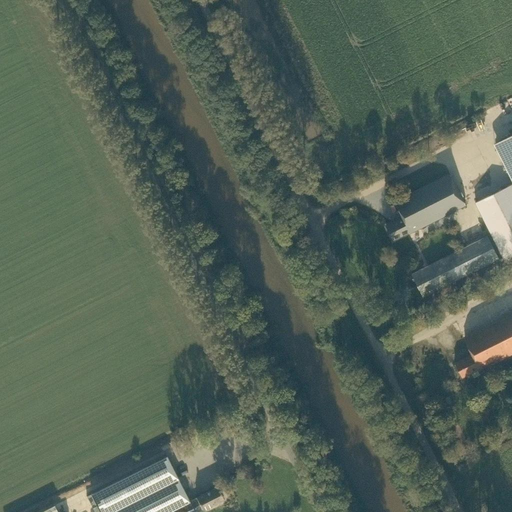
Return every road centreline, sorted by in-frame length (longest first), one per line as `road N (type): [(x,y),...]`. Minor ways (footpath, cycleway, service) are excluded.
road 1 (unclassified): [(318,511),(59,0)]
road 2 (unclassified): [(457,511),(199,0)]
